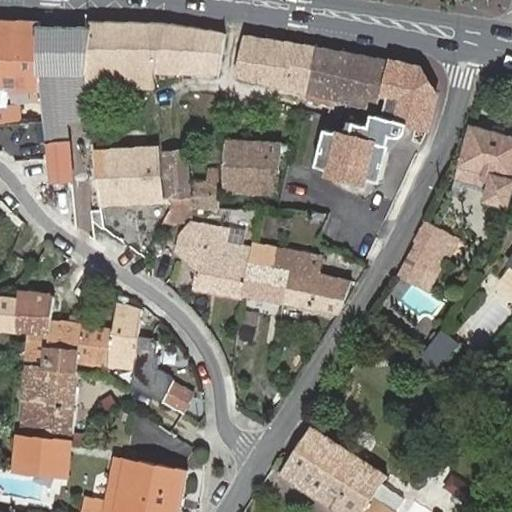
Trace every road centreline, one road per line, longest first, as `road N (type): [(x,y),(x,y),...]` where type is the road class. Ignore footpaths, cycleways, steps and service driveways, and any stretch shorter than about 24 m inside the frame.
road 1 (residential): [(268,458),(440,165),(474,35)]
road 2 (residential): [(0,164),(45,220),(183,314),(220,368),(230,427),(268,458)]
road 3 (secondary): [(209,0),(474,35)]
